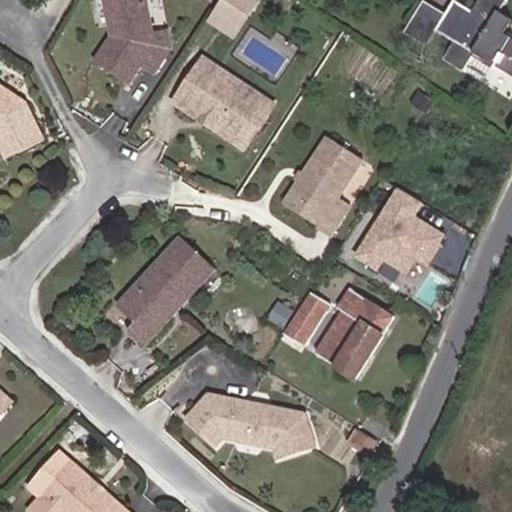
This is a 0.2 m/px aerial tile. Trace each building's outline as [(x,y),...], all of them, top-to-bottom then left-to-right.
[(141,0),(108,0),(111,17),(118,17),(120,29),(115,36),(96,62),(117,78),(137,72),(142,67),(157,75),(173,51),(170,31),(156,33),(150,2),(144,4),(141,0)] [(475,56),(496,74),(499,69),(511,78),(511,50),(511,51),(504,46),(511,34),(511,29),(498,20),(511,0),(482,0),(475,11),(458,0),(456,0),(445,18),(436,30),(455,41),(445,59),(464,71),(475,56)] [(424,2),(412,19),(423,28),(416,39),(426,46),(436,30),(445,18),(424,2)] [(404,32),(416,39),(423,28),(412,19),(404,32)] [(475,56),(464,71),(486,86),(496,74),(475,56)] [(205,66),(198,76),(210,84),(222,77),(205,66)] [(274,107),(222,77),(210,84),(198,76),(180,104),(194,113),(207,111),(218,120),(216,127),(247,144),(274,107)] [(0,144),(2,148),(9,163),(38,150),(18,108),(0,94),(0,144)] [(194,113),(216,127),(218,120),(207,111),(194,113)] [(321,138),(285,196),(318,218),(314,227),(328,235),(347,203),(335,195),(358,162),(321,138)] [(422,203),(397,187),(354,255),(379,270),(386,260),(407,273),(416,259),(426,266),(446,234),(414,214),(422,203)] [(279,205),(314,227),(318,218),(285,196),(279,205)] [(174,302),(181,306),(214,271),(180,241),(116,308),(135,324),(127,333),(142,347),(162,326),(156,321),(174,302)] [(346,316),(360,296),(353,291),(338,312),(346,316)] [(346,316),(338,312),(334,318),(341,323),(319,356),(357,382),(397,320),(360,296),(346,316)] [(156,321),(162,326),(181,306),(174,302),(156,321)] [(313,330),(321,318),(311,313),(303,324),(313,330)] [(223,434),(238,439),(241,430),(269,438),(268,447),(282,451),(287,463),(316,452),(307,417),(240,403),(239,411),(228,409),(229,400),(208,395),(185,420),(211,443),(223,434)] [(240,403),(229,400),(228,409),(239,411),(240,403)] [(0,419),(8,410),(0,402),(0,419)] [(238,439),(268,447),(269,438),(241,430),(238,439)] [(116,511),(102,500),(97,500),(90,494),(90,489),(68,471),(47,496),(48,510),(50,511),(116,511)]
